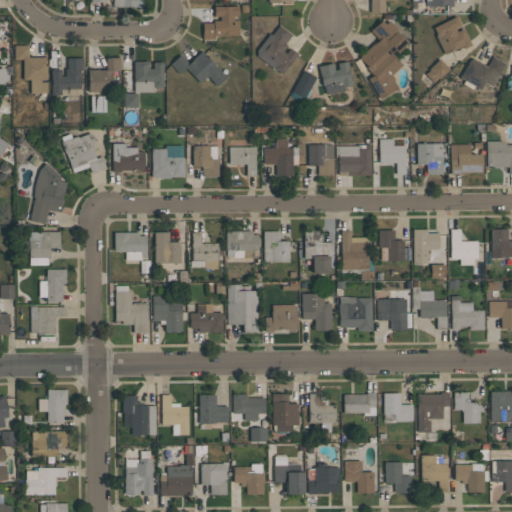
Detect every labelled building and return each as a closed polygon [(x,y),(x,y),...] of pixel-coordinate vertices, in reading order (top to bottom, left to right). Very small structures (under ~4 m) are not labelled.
[(369,12),(369,0),(384,0),(384,12),(369,12)] [(237,6),(237,16),(232,16),(232,20),(238,20),(238,35),(214,35),(214,39),(202,39),(201,23),(212,23),(212,20),(219,20),(219,16),(213,16),(213,6),(237,6)] [(433,27),(455,16),(459,25),(454,28),(456,31),(462,28),(471,45),(462,49),(461,46),(443,54),(434,36),(437,35),(433,27)] [(397,88),(379,99),(367,78),(372,75),(364,67),(366,66),(358,57),(377,39),(369,31),(381,20),(384,24),(388,20),(396,29),(395,30),(407,43),(394,56),(401,65),(391,75),(394,79),(392,80),(397,88)] [(256,50),(269,33),(270,35),(278,25),(291,34),(284,43),(286,45),(281,50),(285,53),(289,48),(296,54),(292,61),(291,60),(285,68),(286,68),(281,74),(275,69),(274,70),(256,56),(256,50)] [(13,45),(27,45),(27,57),(45,57),(46,79),(40,79),(40,82),(46,82),(46,93),(29,93),(29,79),(22,79),(22,59),(13,59),(13,45)] [(188,63),(201,51),(225,76),(216,85),(207,75),(199,83),(185,68),(178,73),(169,64),(180,54),(188,63)] [(483,82),(479,88),(473,85),(471,89),(461,83),(463,80),(458,77),(468,59),(469,60),(471,58),(486,66),(492,56),(504,63),(491,86),(483,82)] [(82,57),(82,69),(79,69),(79,78),(78,78),(78,88),(60,88),(60,95),(50,95),(50,77),(50,69),(60,69),(60,75),(64,75),(64,68),(66,68),(66,58),(82,57)] [(87,70),(105,69),(105,57),(119,57),(119,71),(110,71),(110,91),(88,91),(87,70)] [(432,83),(424,74),(429,69),(428,68),(438,58),(449,69),(438,79),(437,78),(432,83)] [(162,62),(162,87),(153,87),(153,92),(133,92),(133,61),(147,61),(147,68),(152,68),(152,62),(162,62)] [(351,85),(342,87),(343,90),(325,94),(323,85),(321,85),(318,66),(332,63),(333,70),(338,69),(337,63),(346,61),(348,69),(347,69),(349,78),(351,85)] [(0,67),(2,66),(9,79),(0,83),(0,67)] [(303,98),(291,91),(302,70),(315,77),(303,98)] [(137,107),(123,107),(123,93),(137,93),(137,107)] [(60,141),(61,141),(60,137),(69,133),(71,138),(77,136),(77,137),(90,132),(94,144),(91,145),(95,158),(101,156),(105,168),(90,174),(88,167),(72,173),(65,153),(64,153),(60,141)] [(262,164),(262,147),(275,147),(275,138),(286,138),(287,147),(291,147),(291,146),(297,146),(297,165),(292,165),(292,175),(275,175),(275,164),(262,164)] [(378,162),(378,139),(392,139),(392,145),(404,145),(404,173),(395,174),(395,162),(378,162)] [(511,144),(511,174),(507,174),(507,167),(485,167),(485,141),(502,141),(505,144),(511,144)] [(111,143),(124,143),(124,147),(136,147),(136,151),(143,151),(143,170),(120,170),(120,172),(111,172),(111,143)] [(415,164),(415,143),(441,143),(441,173),(425,174),(425,164),(415,164)] [(307,165),(306,144),(332,144),(332,175),(317,175),(316,165),(307,165)] [(370,175),(337,175),(337,146),(357,146),(357,144),(369,144),(370,175)] [(481,172),(463,172),(463,174),(449,174),(449,144),(469,144),(469,154),(481,154),(481,172)] [(183,177),(170,177),(170,178),(158,178),(158,177),(150,177),(150,170),(151,170),(150,148),(164,148),(164,145),(182,145),(182,157),(183,157),(183,177)] [(217,176),(201,176),(201,166),(192,166),(191,145),(208,145),(216,145),(216,158),(217,158),(217,176)] [(254,146),(254,175),(245,175),(245,164),(228,164),(228,146),(254,146)] [(60,177),(59,180),(66,182),(60,205),(61,206),(60,212),(47,209),(43,223),(28,220),(33,197),(31,197),(34,183),(38,170),(45,163),(60,177)] [(437,248),(426,248),(426,263),(411,263),(411,229),(426,229),(426,233),(437,233),(437,248)] [(458,264),(458,258),(449,259),(449,229),(459,229),(459,241),(476,240),(476,258),(472,258),(472,264),(458,264)] [(489,258),(489,229),(506,229),(506,241),(511,240),(511,256),(507,256),(507,258),(489,258)] [(252,257),(243,257),(232,257),(232,256),(225,256),(225,250),(224,250),(224,230),(251,230),(251,234),(257,234),(257,250),(252,250),(252,257)] [(320,230),(320,242),(332,242),(332,259),(328,259),(328,273),(311,273),(311,258),(303,258),(302,231),(320,230)] [(340,272),(339,230),(349,230),(349,237),(366,237),(367,270),(359,271),(359,273),(355,273),(355,272),(340,272)] [(380,260),(379,247),(377,247),(377,230),(393,230),(393,240),(402,240),(403,260),(380,260)] [(58,231),(58,247),(49,247),(49,257),(47,257),(47,265),(29,264),(29,257),(28,257),(28,250),(20,250),(20,240),(27,240),(27,231),(58,231)] [(217,243),(217,250),(222,249),(222,255),(216,256),(216,268),(203,268),(203,266),(189,267),(189,261),(191,261),(190,231),(200,231),(200,243),(217,243)] [(262,261),(262,231),(278,231),(278,241),(288,241),(288,246),(289,246),(289,249),(288,249),(288,255),(289,259),(288,259),(288,261),(262,261)] [(145,235),(146,257),(140,257),(140,260),(124,260),(124,251),(113,252),(113,232),(138,232),(138,235),(145,235)] [(179,241),(179,262),(153,262),(153,232),(168,232),(168,241),(179,241)] [(444,264),(444,278),(429,278),(429,264),(444,264)] [(65,269),(65,284),(61,284),(61,301),(46,301),(46,297),(38,297),(38,281),(45,281),(45,269),(65,269)] [(359,273),(359,271),(367,270),(372,270),(372,280),(359,280),(359,273)] [(0,284),(13,284),(13,298),(0,298),(0,284)] [(257,332),(241,332),(241,324),(226,324),(225,284),(239,284),(239,285),(249,285),(249,290),(256,290),(257,332)] [(114,321),(114,291),(114,285),(126,285),(126,291),(130,291),(130,303),(146,303),(146,332),(132,332),(132,324),(121,324),(121,321),(114,321)] [(411,287),(418,287),(418,290),(432,290),(432,300),(445,300),(445,329),(435,329),(435,318),(418,318),(418,309),(411,309),(411,287)] [(330,330),(313,330),(313,318),(301,319),(300,293),(323,293),(323,302),(330,302),(330,330)] [(151,320),(151,295),(166,295),(166,303),(180,303),(180,312),(185,312),(185,320),(180,320),(181,331),(164,331),(164,324),(158,324),(158,320),(151,320)] [(450,329),(449,295),(458,295),(458,302),(471,302),(471,310),(482,310),(482,329),(468,329),(468,326),(459,326),(459,329),(450,329)] [(338,327),(338,314),(337,314),(337,304),(338,304),(338,297),(355,296),(355,298),(370,297),(370,330),(356,330),(356,327),(338,327)] [(375,320),(375,299),(405,298),(405,313),(410,312),(410,327),(405,327),(405,329),(389,330),(389,320),(375,320)] [(511,328),(499,329),(499,317),(487,317),(487,301),(511,301),(511,328)] [(221,331),(197,332),(197,328),(189,328),(189,312),(195,312),(195,303),(211,303),(211,312),(221,312),(221,331)] [(296,329),(272,329),(272,331),(264,331),(263,317),(270,317),(270,311),(271,311),(271,305),(294,305),(294,311),(295,311),(296,329)] [(29,332),(29,320),(29,306),(36,306),(64,306),(64,315),(53,315),(53,333),(36,333),(36,332),(29,332)] [(0,313),(3,313),(3,312),(6,312),(6,313),(7,313),(8,334),(1,334),(1,333),(0,333),(0,313)] [(62,422),(45,422),(45,411),(36,411),(36,398),(45,398),(46,389),(65,389),(65,404),(62,404),(62,422)] [(511,390),(511,421),(502,421),(502,420),(494,420),(494,422),(490,422),(490,420),(489,420),(489,391),(503,391),(503,390),(511,390)] [(374,392),(374,415),(362,415),(362,413),(342,413),(342,394),(365,394),(365,392),(374,392)] [(411,421),(393,421),(393,414),(382,414),(381,393),(399,392),(399,404),(411,404),(411,421)] [(447,392),(448,406),(441,406),(441,418),(426,418),(426,412),(426,420),(429,420),(429,432),(416,432),(416,394),(439,393),(439,392),(447,392)] [(468,402),(478,402),(478,404),(483,404),(483,411),(478,411),(478,423),(461,423),(461,411),(460,411),(460,410),(452,410),(452,392),(468,392),(468,402)] [(297,403),(297,425),(292,425),(292,430),(291,432),(274,431),(272,429),(272,425),(271,425),(271,393),(287,393),(287,403),(297,403)] [(334,405),(334,422),(329,422),(329,432),(319,432),(319,423),(308,423),(307,393),(317,393),(317,399),(326,399),(326,405),(334,405)] [(160,424),(160,394),(170,394),(170,403),(179,402),(179,406),(187,406),(187,423),(188,422),(188,435),(171,435),(171,424),(160,424)] [(198,423),(197,395),(214,394),(214,406),(227,406),(227,422),(211,422),(211,423),(198,423)] [(231,413),(231,394),(246,394),(246,397),(263,397),(263,413),(256,413),(256,421),(243,421),(243,413),(231,413)] [(154,434),(130,434),(130,427),(123,427),(123,412),(121,412),(121,395),(135,395),(135,402),(141,402),(141,405),(146,405),(154,405),(154,434)] [(249,442),(249,428),(264,427),(264,428),(266,428),(266,441),(264,441),(249,442)] [(55,456),(30,456),(30,439),(30,431),(48,431),(48,430),(65,430),(65,446),(55,447),(55,456)] [(14,445),(0,445),(0,431),(13,431),(14,445)] [(184,465),(184,453),(183,453),(183,445),(193,445),(193,465),(190,465),(184,465)] [(127,494),(124,494),(123,465),(124,465),(124,459),(137,459),(137,463),(138,463),(138,458),(139,458),(139,451),(148,451),(148,459),(150,458),(151,482),(151,495),(141,495),(141,490),(137,490),(137,494),(135,494),(132,496),(128,496),(127,494)] [(302,494),(285,494),(285,481),(273,481),(273,465),(273,456),(275,456),(275,454),(284,454),(284,456),(286,456),(286,463),(298,463),(298,464),(299,464),(299,470),(300,470),(300,471),(302,471),(302,494)] [(446,458),(446,492),(437,492),(437,480),(419,481),(419,455),(434,454),(434,455),(441,455),(441,458),(446,458)] [(372,471),(372,493),(355,493),(355,481),(343,481),(343,461),(360,460),(360,472),(372,471)] [(490,481),(490,461),(511,461),(511,491),(504,491),(504,481),(490,481)] [(400,462),(400,473),(401,473),(401,475),(409,475),(409,493),(393,493),(392,483),(383,483),(383,462),(400,462)] [(224,463),(224,478),(225,478),(225,494),(209,494),(209,484),(199,485),(199,463),(224,463)] [(261,463),(261,470),(262,470),(263,482),(261,482),(262,494),(245,494),(245,486),(240,486),(240,482),(232,482),(232,466),(249,466),(249,464),(261,463)] [(338,467),(338,492),(315,492),(315,494),(306,494),(306,476),(305,476),(305,469),(308,469),(308,468),(313,468),(313,467),(316,467),(316,463),(325,463),(325,467),(338,467)] [(486,464),(486,470),(487,470),(487,481),(483,481),(483,492),(466,492),(466,483),(460,483),(460,480),(453,480),(453,464),(470,464),(470,463),(481,463),(481,464),(486,464)] [(159,495),(158,475),(165,475),(165,466),(178,466),(178,465),(184,465),(190,465),(190,495),(159,495)] [(53,477),(53,494),(24,494),(24,479),(24,470),(36,470),(36,467),(65,467),(65,477),(53,477)] [(9,511),(0,511),(0,493),(2,493),(2,503),(3,503),(3,505),(9,505),(9,511)] [(65,503),(65,511),(38,511),(38,504),(44,504),(44,503),(65,503)]
